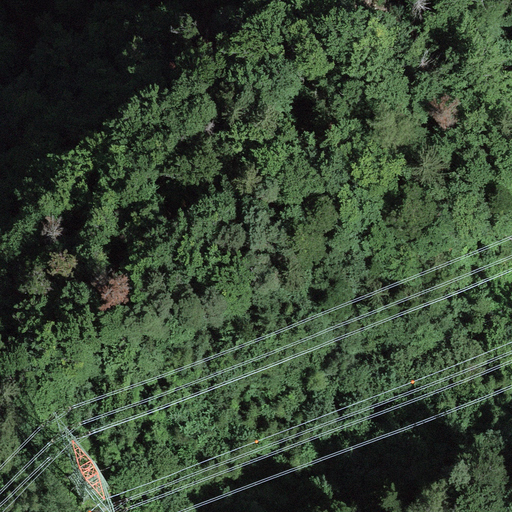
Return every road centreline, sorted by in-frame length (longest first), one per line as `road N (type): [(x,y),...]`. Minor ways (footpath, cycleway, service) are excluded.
road 1 (motorway): [(0,371),(511,444)]
road 2 (motorway): [(511,343),(0,287)]
